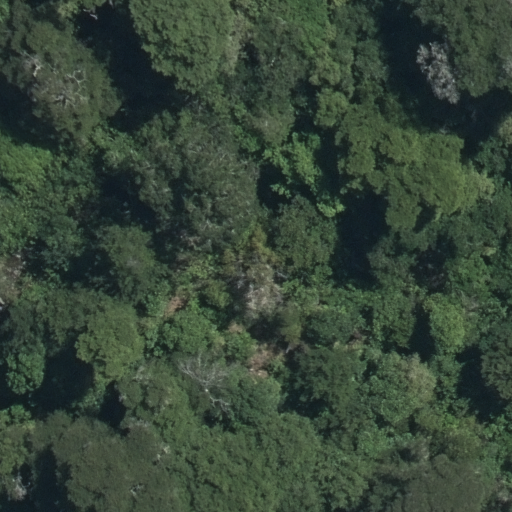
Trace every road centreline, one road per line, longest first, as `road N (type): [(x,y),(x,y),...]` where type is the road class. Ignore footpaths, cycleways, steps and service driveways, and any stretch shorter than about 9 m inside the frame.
road 1 (track): [(395,511),(426,452),(484,254),(511,248)]
road 2 (track): [(102,511),(151,413),(281,511)]
